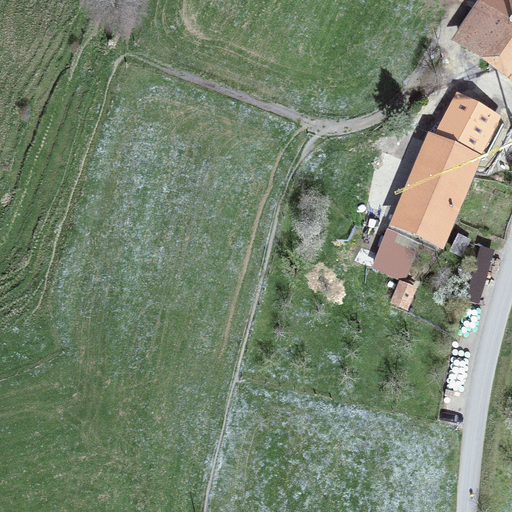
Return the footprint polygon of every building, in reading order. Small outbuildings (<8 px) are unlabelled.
[(511,0),(485,0),(484,1),(495,9),(474,38),(511,66),(511,0)] [(468,97),(446,137),(473,151),(495,111),(484,105),(486,101),(480,98),(478,102),(468,97)] [(431,144),(394,233),(434,250),(437,242),(440,243),(474,162),(431,144)] [(459,238),(452,251),(461,256),(468,242),(459,238)] [(407,308),(414,291),(400,285),(393,302),(407,308)]
